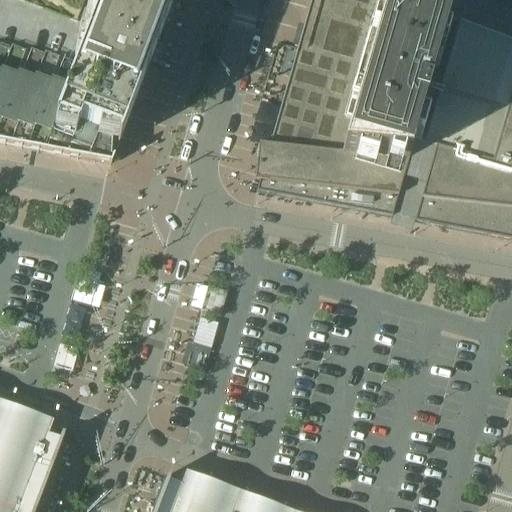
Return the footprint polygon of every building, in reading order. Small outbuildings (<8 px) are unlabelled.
[(172,0),(0,0),(0,145),(110,167),(172,0)] [(309,30),(303,50),(365,68),(384,0),(310,0),(302,28),(309,30)] [(396,0),(384,0),(365,68),(348,124),(413,143),(448,20),(396,0)] [(511,139),(511,43),(458,23),(422,146),(503,169),(511,139)] [(511,139),(503,169),(422,146),(413,143),(348,124),(365,68),(303,50),(297,48),(268,148),(258,147),(254,182),(258,183),(255,194),(391,219),(393,212),(415,218),(413,224),(511,242),(511,139)] [(220,317),(226,294),(208,289),(201,312),(220,317)] [(73,311),(64,330),(76,335),(85,316),(73,311)] [(199,319),(186,366),(204,371),(217,324),(199,319)] [(59,346),(52,369),(71,374),(78,351),(59,346)] [(0,412),(0,511),(35,511),(64,437),(61,436),(59,441),(48,437),(50,431),(0,412)] [(171,477),(168,476),(154,511),(261,511),(182,482),(180,487),(168,483),(171,477)]
